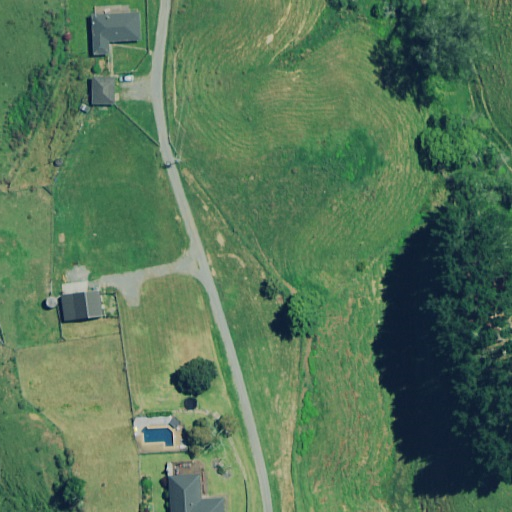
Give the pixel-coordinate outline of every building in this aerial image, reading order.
[(144,40),(143,13),(94,16),(96,54),(113,53),(113,42),(144,40)] [(117,78),(96,77),(95,104),(115,105),(117,78)] [(100,256),(88,258),(89,267),(101,266),(100,256)] [(109,315),(106,290),(63,295),(66,320),(109,315)] [(205,500),(205,476),(173,476),(173,511),(227,511),(227,499),(205,500)]
